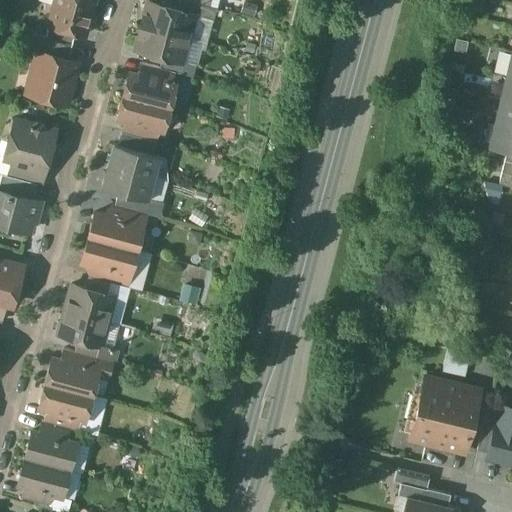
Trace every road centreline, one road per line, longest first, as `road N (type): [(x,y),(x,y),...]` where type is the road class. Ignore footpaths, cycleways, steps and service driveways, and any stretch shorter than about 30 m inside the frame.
road 1 (tertiary): [(236,511),(374,0)]
road 2 (residential): [(124,0),(0,431)]
